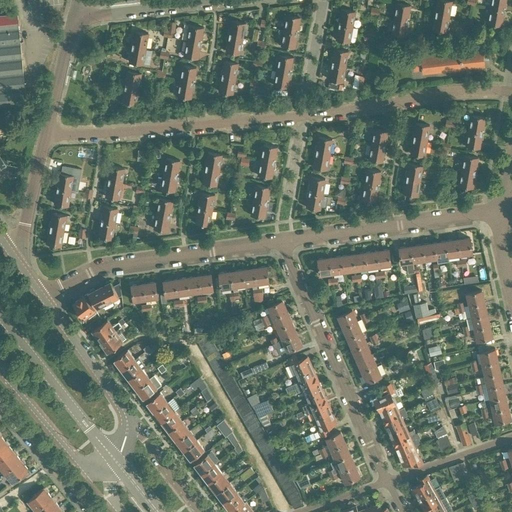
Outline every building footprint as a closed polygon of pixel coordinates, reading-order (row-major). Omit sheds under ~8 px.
[(436,12),(435,14),(448,16),(451,1),(447,0),(437,0),(436,7),(435,7),(434,12),(436,12)] [(491,0),(490,8),(503,10),(503,8),(505,9),(506,4),(504,4),(504,0),(491,0)] [(394,18),(407,21),(407,19),(409,19),(410,15),(408,14),(409,5),(396,3),(394,18)] [(503,12),(503,10),(490,8),(487,23),(500,26),(502,16),(504,17),(505,12),(503,12)] [(339,22),(339,24),(352,26),(354,11),(342,9),(340,18),(338,17),(338,22),(339,22)] [(0,106),(19,105),(26,104),(17,13),(0,15),(0,106)] [(446,31),(448,16),(435,14),(435,16),(434,15),(433,20),(434,20),(433,29),(446,31)] [(284,30),(297,32),(297,31),(299,31),(300,26),(298,26),(300,17),(287,15),(284,30)] [(406,22),(407,21),(394,18),(391,34),(404,36),(405,27),(407,27),(408,22),(406,22)] [(229,34),(229,36),(242,38),(244,23),(232,21),(230,29),(228,29),(227,34),(229,34)] [(187,40),(200,43),(200,41),(202,41),(203,37),(201,36),(203,27),(184,24),(182,39),(187,40)] [(349,42),(352,26),(339,24),(339,26),(337,25),(336,30),(338,30),(336,40),(349,42)] [(297,34),(297,32),(284,30),(281,45),(294,48),(296,39),(297,39),(298,34),(297,34)] [(132,45),(132,46),(145,49),(148,33),(135,31),(133,40),(131,40),(131,45),(132,45)] [(239,54),(242,38),(229,36),(229,37),(227,37),(226,42),(228,42),(226,51),(239,54)] [(200,44),(200,43),(187,40),(184,56),(197,58),(199,49),(201,49),(201,45),(200,44)] [(142,64),(145,49),(132,46),(132,48),(130,48),(129,52),(131,53),(129,62),(142,64)] [(493,47),(412,56),(414,71),(422,70),(423,72),(484,66),(484,57),(494,56),(493,47)] [(332,63),(332,64),(345,67),(348,51),(335,49),(333,58),(331,58),(330,62),(332,63)] [(277,70),(290,72),(290,71),(292,71),(292,66),(291,66),(292,57),(279,55),(277,70)] [(222,74),(222,76),(235,78),(237,63),(224,61),(223,70),(221,69),(220,74),(222,74)] [(342,82),(345,67),(332,64),(331,66),(330,66),(329,70),(331,70),(329,79),(342,82)] [(180,80),(193,83),(193,81),(195,81),(196,77),(194,76),(196,67),(183,65),(180,80)] [(364,74),(364,70),(358,69),(358,73),(356,84),(362,85),(364,74)] [(289,74),(290,72),(277,70),(274,86),(287,88),(288,79),(290,79),(291,74),(289,74)] [(125,85),(125,86),(138,89),(141,73),(128,71),(126,80),(124,80),(123,84),(125,85)] [(232,94),(235,78),(222,76),(221,78),(220,77),(219,82),(221,82),(219,91),(232,94)] [(193,84),(193,83),(180,80),(178,96),(190,98),(192,89),(194,89),(194,85),(193,84)] [(135,104),(138,89),(125,86),(125,88),(123,88),(122,92),(124,93),(122,102),(135,104)] [(469,130),(482,132),(482,131),(484,131),(485,126),(483,126),(484,117),(472,115),(469,130)] [(0,120),(0,128),(9,131),(11,124),(0,120)] [(413,136),(413,138),(426,140),(429,125),(416,123),(414,132),(413,131),(412,136),(413,136)] [(374,129),(372,144),(384,146),(385,144),(387,145),(387,140),(386,140),(387,131),(374,129)] [(481,134),(482,132),(469,130),(466,146),(479,148),(480,139),(482,139),(483,134),(481,134)] [(316,150),(316,152),(329,154),(332,139),(319,136),(317,146),(315,145),(315,150),(316,150)] [(423,156),(426,140),(413,138),(413,139),(411,139),(411,144),(412,144),(410,153),(423,156)] [(261,159),(274,162),(274,160),(276,160),(277,156),(275,155),(276,147),(264,144),(261,159)] [(384,146),(372,144),(369,159),(382,162),(383,152),(385,153),(386,148),(384,148),(384,146)] [(206,166),(206,167),(218,170),(221,154),(208,152),(207,161),(205,161),(204,165),(206,166)] [(326,169),(329,154),(316,152),(316,153),(314,153),(313,158),(315,158),(313,167),(326,169)] [(462,170),(474,173),(475,171),(477,171),(477,166),(476,166),(477,157),(464,155),(462,170)] [(250,157),(246,156),(241,156),(240,165),(248,167),(250,157)] [(164,173),(176,175),(177,174),(179,174),(179,169),(178,169),(179,160),(166,158),(164,173)] [(273,163),(274,162),(261,159),(258,175),(271,177),(272,168),(274,168),(275,164),(273,163)] [(407,176),(406,178),(419,180),(422,165),(409,163),(407,172),(406,171),(405,176),(407,176)] [(57,187),(57,188),(70,190),(77,192),(81,169),(62,165),(61,173),(60,173),(58,182),(56,181),(56,186),(57,187)] [(108,179),(108,181),(121,183),(124,168),(111,165),(109,174),(108,174),(107,179),(108,179)] [(23,168),(13,166),(12,173),(21,175),(23,168)] [(216,185),(218,170),(206,167),(205,169),(204,169),(203,173),(204,174),(203,183),(216,185)] [(367,169),(365,184),(377,186),(378,184),(380,185),(380,180),(378,180),(380,171),(367,169)] [(474,174),(474,173),(462,170),(459,186),(472,188),(473,179),(475,179),(476,174),(474,174)] [(176,177),(176,175),(164,173),(161,188),(174,191),(175,182),(177,182),(178,177),(176,177)] [(307,193),(307,195),(321,198),(324,179),(312,176),(310,185),(308,185),(308,190),(309,190),(309,193),(307,193)] [(416,196),(419,180),(406,178),(406,180),(404,179),(403,184),(405,184),(404,193),(416,196)] [(118,199),(121,183),(108,181),(108,182),(106,182),(105,187),(107,187),(105,196),(118,199)] [(254,199),(266,202),(267,200),(269,200),(269,196),(268,195),(269,186),(256,184),(254,199)] [(377,186),(365,184),(362,199),(375,201),(376,192),(378,193),(379,188),(377,187),(377,186)] [(67,206),(70,190),(57,188),(57,190),(55,189),(54,194),(56,195),(54,203),(67,206)] [(199,206),(198,207),(211,210),(214,194),(201,192),(200,201),(198,201),(197,205),(199,206)] [(319,209),(321,198),(307,195),(306,198),(308,198),(306,207),(319,209)] [(157,213),(169,215),(170,214),(172,214),(172,209),(171,209),(172,200),(159,198),(157,213)] [(266,203),(266,202),(254,199),(251,215),(264,217),(265,208),(267,208),(268,204),(266,203)] [(101,219),(101,221),(114,223),(117,208),(104,206),(102,215),(101,214),(100,219),(101,219)] [(208,225),(211,210),(198,207),(198,209),(196,209),(196,213),(197,214),(196,223),(208,225)] [(50,226),(50,228),(63,230),(66,215),(53,213),(51,222),(49,221),(49,226),(50,226)] [(169,217),(169,215),(157,213),(154,228),(167,231),(168,222),(170,222),(171,217),(169,217)] [(111,239),(114,223),(101,221),(101,223),(99,222),(98,227),(100,227),(99,236),(111,239)] [(60,246),(63,230),(50,228),(50,230),(48,229),(47,234),(49,234),(47,243),(60,246)] [(469,237),(457,239),(459,255),(472,253),(469,237)] [(457,239),(446,241),(448,256),(459,255),(457,239)] [(446,241),(434,242),(436,258),(448,256),(446,241)] [(434,242),(422,244),(424,260),(436,258),(434,242)] [(422,244),(410,246),(412,261),(417,261),(424,260),(422,244)] [(400,263),(408,262),(412,261),(410,246),(398,247),(400,263)] [(376,250),(378,266),(390,264),(388,249),(376,250)] [(364,252),(367,268),(378,266),(376,250),(364,252)] [(353,254),(355,269),(367,268),(364,252),(353,254)] [(343,271),(355,269),(353,254),(341,255),(343,271)] [(331,273),(343,271),(341,255),(329,257),(331,273)] [(319,274),(331,273),(329,257),(317,259),(319,274)] [(266,266),(254,268),(256,283),(268,282),(266,266)] [(419,272),(418,266),(409,267),(409,273),(414,272),(417,291),(422,290),(419,272)] [(254,268),(242,270),(244,285),(256,283),(254,268)] [(242,270),(230,271),(233,287),(244,285),(242,270)] [(220,288),(233,287),(230,271),(218,273),(220,288)] [(198,276),(201,291),(213,289),(211,274),(198,276)] [(198,276),(187,277),(189,293),(201,291),(198,276)] [(187,277),(175,279),(177,294),(189,293),(187,277)] [(165,296),(177,294),(175,279),(163,281),(165,296)] [(99,287),(108,304),(113,302),(112,299),(121,294),(120,284),(113,287),(111,282),(110,282),(108,281),(105,283),(104,285),(99,287)] [(155,282),(143,283),(145,299),(157,297),(155,282)] [(133,301),(145,299),(143,283),(131,285),(133,301)] [(416,285),(403,286),(404,293),(417,291),(416,285)] [(103,307),(108,304),(99,287),(95,290),(93,289),(90,290),(89,293),(88,293),(95,307),(101,304),(103,307)] [(382,289),(377,289),(375,292),(375,297),(383,296),(382,289)] [(469,305),(484,302),(481,290),(466,293),(469,305)] [(85,295),(73,303),(78,310),(76,311),(80,316),(82,315),(85,320),(96,312),(85,295)] [(396,302),(398,308),(408,305),(406,299),(396,302)] [(268,306),(271,313),(265,315),(267,320),(273,317),(287,311),(282,300),(268,306)] [(415,317),(431,314),(435,313),(434,308),(428,309),(426,301),(413,304),(415,317)] [(487,313),(484,302),(469,305),(471,317),(487,313)] [(337,316),(342,327),(357,321),(352,309),(337,316)] [(292,322),(287,311),(273,317),(267,320),(269,324),(275,322),(277,328),(292,322)] [(414,320),(411,311),(405,313),(408,322),(414,320)] [(489,325),(487,313),(471,317),(474,328),(489,325)] [(431,314),(415,317),(418,328),(423,326),(421,320),(432,318),(431,314)] [(104,322),(101,318),(97,321),(96,320),(89,325),(92,330),(104,322)] [(104,322),(92,330),(93,331),(92,333),(95,336),(97,336),(100,340),(121,325),(121,324),(118,321),(111,326),(107,319),(104,322)] [(342,327),(347,338),(361,332),(357,321),(342,327)] [(296,333),(292,322),(277,328),(282,339),(296,333)] [(125,329),(121,325),(100,340),(103,345),(102,346),(105,350),(107,350),(108,351),(122,340),(118,334),(125,329)] [(492,337),(489,325),(474,328),(477,340),(492,337)] [(422,329),(424,339),(434,337),(432,327),(422,329)] [(217,328),(210,332),(214,340),(222,336),(217,328)] [(470,334),(468,330),(463,331),(449,335),(450,339),(464,335),(470,334)] [(347,338),(352,349),(366,342),(361,332),(347,338)] [(301,344),(296,333),(282,339),(287,350),(301,344)] [(208,335),(198,341),(201,346),(211,340),(208,335)] [(214,345),(211,340),(201,346),(203,351),(214,345)] [(352,349),(357,360),(371,353),(366,342),(352,349)] [(216,350),(214,345),(203,351),(206,356),(216,350)] [(430,356),(438,354),(436,345),(428,347),(430,356)] [(114,360),(121,369),(135,359),(127,349),(114,360)] [(479,352),(482,364),(497,361),(494,349),(479,352)] [(219,354),(216,350),(206,356),(209,360),(219,354)] [(357,360),(361,371),(376,364),(371,353),(357,360)] [(222,359),(219,354),(209,360),(212,365),(222,359)] [(291,364),(296,375),(312,368),(307,356),(297,360),(295,355),(287,359),(289,365),(291,364)] [(142,369),(135,359),(121,369),(128,379),(142,369)] [(225,364),(222,359),(212,365),(214,370),(225,364)] [(266,361),(252,367),(255,373),(268,367),(266,361)] [(500,372),(497,361),(482,364),(484,376),(500,372)] [(227,369),(225,364),(214,370),(217,375),(227,369)] [(376,364),(361,371),(366,382),(381,375),(376,364)] [(291,377),(294,383),(285,387),(287,391),(294,388),(317,378),(312,368),(296,375),(291,377)] [(142,369),(128,379),(136,388),(149,378),(142,369)] [(230,373),(227,369),(217,375),(220,379),(230,373)] [(484,376),(486,383),(487,387),(502,384),(500,372),(484,376)] [(220,379),(223,384),(233,378),(230,373),(220,379)] [(154,374),(149,378),(136,388),(143,398),(161,384),(154,374)] [(435,374),(430,377),(433,385),(439,382),(435,374)] [(194,388),(198,385),(203,381),(199,377),(190,384),(194,388)] [(236,383),(233,378),(223,384),(225,389),(236,383)] [(299,399),(305,396),(321,389),(317,378),(294,388),(299,399)] [(203,381),(198,385),(201,390),(201,391),(206,387),(203,381)] [(373,398),(378,409),(394,402),(394,403),(399,401),(399,400),(401,400),(399,395),(396,394),(394,390),(396,389),(392,381),(379,386),(383,394),(373,398)] [(238,388),(236,383),(225,389),(228,394),(238,388)] [(449,393),(458,391),(456,383),(448,385),(449,393)] [(505,395),(502,384),(487,387),(490,399),(505,395)] [(425,400),(434,395),(430,386),(420,391),(425,400)] [(212,397),(206,387),(201,391),(207,401),(212,397)] [(228,394),(231,398),(241,392),(238,388),(228,394)] [(326,400),(321,389),(305,396),(308,403),(310,407),(326,400)] [(146,402),(153,412),(167,401),(160,392),(146,402)] [(244,397),(241,392),(231,398),(234,403),(244,397)] [(260,401),(256,392),(247,397),(252,405),(260,401)] [(490,399),(492,410),(507,407),(505,395),(490,399)] [(247,402),(244,397),(234,403),(236,408),(247,402)] [(426,402),(430,411),(440,406),(436,398),(426,402)] [(460,405),(458,398),(457,398),(449,400),(451,407),(460,405)] [(312,412),(315,418),(331,411),(326,400),(310,407),(304,410),(296,413),(298,418),(312,412)] [(174,411),(167,401),(153,412),(161,421),(174,411)] [(264,401),(252,406),(257,414),(267,410),(264,401)] [(249,407),(247,402),(236,408),(239,413),(249,407)] [(397,409),(394,403),(394,402),(378,409),(383,420),(405,410),(404,407),(397,409)] [(212,411),(218,407),(215,403),(209,407),(212,411)] [(252,411),(249,407),(239,413),(242,417),(252,411)] [(510,419),(507,407),(492,410),(495,422),(510,419)] [(383,420),(388,431),(404,424),(401,418),(407,415),(405,410),(383,420)] [(161,421),(168,431),(182,421),(174,411),(161,421)] [(255,416),(252,411),(242,417),(245,422),(255,416)] [(336,423),(331,411),(315,418),(320,429),(317,431),(319,436),(329,432),(327,427),(336,423)] [(270,424),(269,421),(273,420),(269,412),(266,413),(265,413),(258,416),(264,426),(270,424)] [(437,414),(427,416),(428,422),(438,420),(437,414)] [(258,421),(255,416),(245,422),(247,427),(258,421)] [(225,436),(226,435),(231,432),(233,431),(224,419),(216,424),(225,436)] [(189,430),(182,421),(168,431),(175,440),(189,430)] [(260,426),(258,421),(247,427),(250,432),(260,426)] [(470,441),(463,422),(456,425),(463,444),(470,441)] [(474,422),(467,425),(471,435),(478,433),(474,422)] [(407,432),(404,424),(388,431),(393,442),(415,432),(413,429),(407,432)] [(434,431),(436,436),(446,432),(443,425),(436,430),(434,431)] [(263,430),(260,426),(250,432),(253,436),(263,430)] [(175,440),(182,449),(196,439),(189,430),(175,440)] [(266,435),(263,430),(253,436),(256,441),(266,435)] [(307,442),(319,436),(317,431),(305,437),(307,442)] [(326,438),(331,449),(345,443),(340,431),(326,438)] [(231,432),(226,435),(235,447),(239,444),(236,439),(231,432)] [(393,442),(398,453),(413,446),(411,440),(417,437),(415,432),(393,442)] [(447,435),(446,432),(436,436),(437,439),(436,440),(441,451),(452,446),(447,435)] [(258,446),(269,440),(266,435),(256,441),(258,446)] [(204,449),(196,439),(182,449),(190,460),(204,449)] [(0,460),(13,450),(5,440),(0,444),(0,460)] [(271,445),(269,440),(258,446),(261,451),(271,445)] [(350,454),(345,443),(331,449),(335,460),(350,454)] [(239,444),(235,447),(234,447),(238,453),(242,449),(239,444)] [(261,451),(264,455),(274,449),(271,445),(261,451)] [(419,457),(413,446),(398,453),(403,465),(411,461),(413,466),(423,462),(420,457),(419,457)] [(277,454),(274,449),(264,455),(267,460),(277,454)] [(13,450),(0,460),(0,467),(4,473),(21,460),(13,450)] [(214,463),(219,459),(212,450),(194,464),(201,473),(214,463)] [(267,460),(269,465),(280,459),(277,454),(267,460)] [(335,460),(340,471),(354,464),(350,454),(335,460)] [(282,464),(280,459),(269,465),(272,470),(282,464)] [(28,469),(21,460),(4,473),(12,482),(28,469)] [(457,463),(461,475),(467,471),(463,461),(457,463)] [(222,473),(214,463),(201,473),(208,483),(222,473)] [(453,479),(461,475),(457,463),(448,467),(453,479)] [(272,470),(275,474),(285,468),(282,464),(272,470)] [(359,476),(354,464),(340,471),(345,482),(359,476)] [(254,471),(250,466),(248,468),(239,474),(243,479),(254,471)] [(288,473),(285,468),(275,474),(278,479),(288,473)] [(208,483),(215,492),(229,482),(222,473),(208,483)] [(278,479),(280,484),(291,478),(288,473),(278,479)] [(433,490),(434,489),(429,478),(426,474),(417,479),(419,483),(412,487),(415,492),(413,493),(416,498),(417,497),(418,498),(433,490)] [(293,482),(291,478),(280,484),(283,489),(293,482)] [(237,492),(229,482),(215,492),(223,502),(237,492)] [(256,493),(258,491),(263,487),(260,482),(253,488),(256,493)] [(293,482),(283,489),(286,493),(296,487),(293,482)] [(439,486),(434,489),(433,490),(418,498),(424,509),(439,500),(436,493),(441,490),(439,486)] [(28,501),(35,510),(51,497),(44,487),(28,500),(28,501)] [(264,487),(263,487),(258,491),(262,502),(269,499),(264,487)] [(297,489),(296,487),(286,493),(289,499),(299,493),(297,489)] [(467,495),(471,502),(477,499),(474,491),(467,495)] [(230,511),(231,511),(244,502),(237,492),(223,502),(230,511)] [(301,498),(299,493),(289,499),(292,503),(301,498)] [(52,511),(59,506),(51,497),(35,510),(37,511),(52,511)] [(445,497),(439,500),(424,509),(425,511),(452,511),(453,511),(445,497)] [(303,505),(301,498),(292,503),(294,508),(303,505)] [(471,502),(475,509),(480,506),(477,499),(471,502)] [(244,502),(231,511),(253,511),(245,501),(244,502)]
